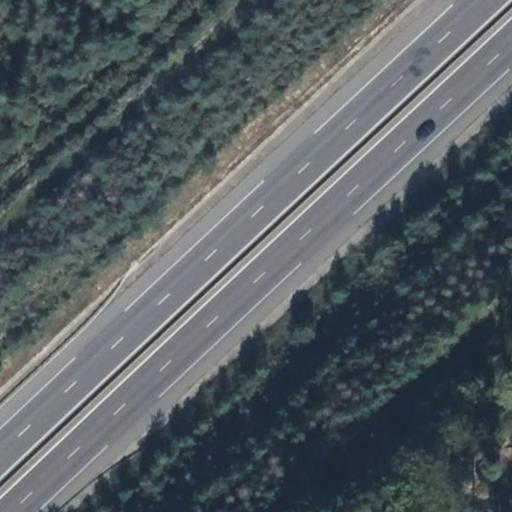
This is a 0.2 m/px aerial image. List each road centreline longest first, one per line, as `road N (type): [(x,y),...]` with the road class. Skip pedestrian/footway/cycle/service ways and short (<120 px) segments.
road 1 (motorway): [(11,511),(511,44)]
road 2 (motorway): [(489,0),(0,458)]
road 3 (track): [(511,288),(274,511)]
road 4 (track): [(0,169),(188,0)]
